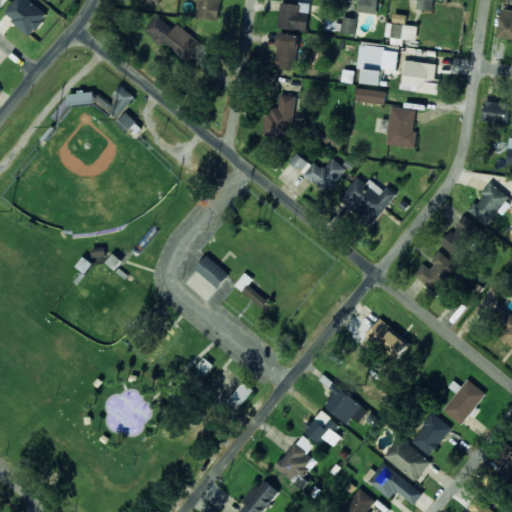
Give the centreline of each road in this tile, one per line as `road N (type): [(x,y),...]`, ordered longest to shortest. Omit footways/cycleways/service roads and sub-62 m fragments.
road 1 (residential): [(485,0),(458,173),(185,511)]
road 2 (residential): [(511,384),(78,29)]
road 3 (residential): [(230,152),(252,0)]
road 4 (tertiary): [(0,116),(78,29),(91,0)]
road 5 (residential): [(434,511),(511,415)]
